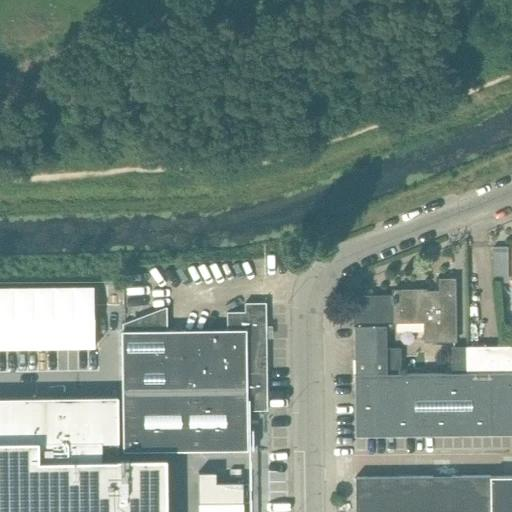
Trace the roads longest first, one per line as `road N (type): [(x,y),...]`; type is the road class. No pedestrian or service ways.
road 1 (unclassified): [(511,190),(342,256),(320,273),(304,319),(307,511)]
road 2 (unknown): [(306,441),(83,458)]
